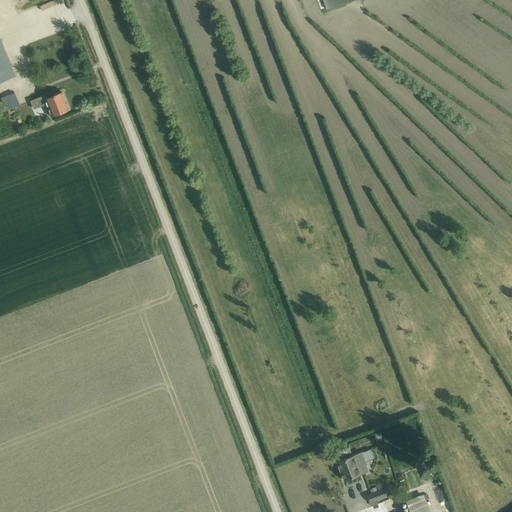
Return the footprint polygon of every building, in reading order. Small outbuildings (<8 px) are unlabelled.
[(322,0),(326,9),(348,0),(322,0)] [(41,43),(48,41),(45,31),(23,38),(27,53),(43,48),(41,43)] [(0,81),(15,76),(0,37),(0,81)] [(52,116),(69,109),(62,92),(45,99),(44,96),(31,101),(34,109),(47,103),(52,116)] [(1,98),(6,110),(19,105),(15,93),(1,98)] [(349,447),(337,451),(339,457),(351,453),(349,447)] [(361,452),(337,461),(340,470),(341,469),(342,471),(341,472),(344,480),(360,474),(360,473),(362,472),(363,473),(368,471),(365,462),(375,458),(371,449),(361,452)] [(370,502),(388,496),(385,488),(367,495),(370,502)] [(409,511),(428,511),(422,494),(405,501),(409,511)]
